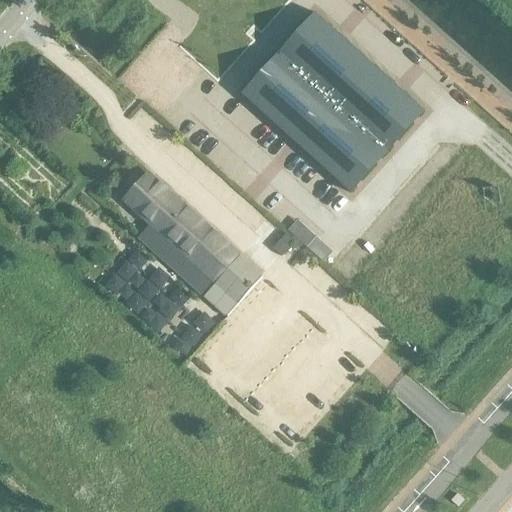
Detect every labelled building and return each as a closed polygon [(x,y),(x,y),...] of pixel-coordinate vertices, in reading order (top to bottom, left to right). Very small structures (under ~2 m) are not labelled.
[(242,94),(241,95),(351,194),(352,193),(350,190),(422,111),(424,113),(425,112),(315,13),(314,14),(316,16),(244,96),(242,94)] [(242,87),(290,36),(273,20),(225,72),(242,87)] [(511,245),(511,196),(469,159),(392,247),(459,306),(511,245)] [(203,296),(239,256),(149,176),(125,203),(149,224),(138,237),(203,296)] [(281,255),(295,240),(286,233),(273,247),(281,255)] [(323,261),(332,251),(316,236),(306,246),(323,261)] [(118,271),(106,285),(160,331),(171,318),(164,311),(186,286),(139,246),(129,258),(140,268),(129,280),(118,271)]
